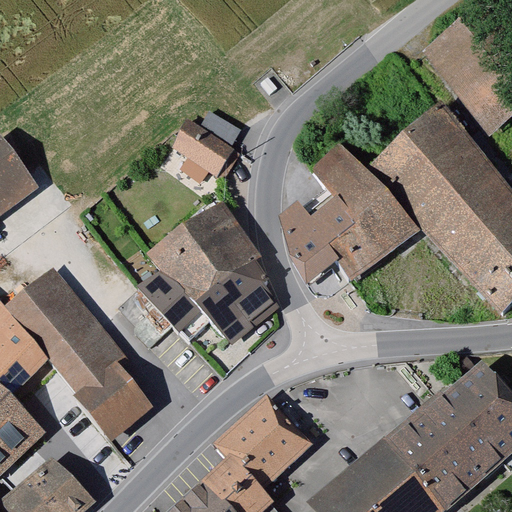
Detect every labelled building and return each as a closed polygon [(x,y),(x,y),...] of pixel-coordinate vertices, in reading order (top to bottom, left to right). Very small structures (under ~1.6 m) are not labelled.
[(511,112),(511,95),(454,26),(421,54),(487,134),(511,112)] [(511,193),(443,106),(368,174),(423,234),(501,321),(511,310),(511,193)] [(202,131),(187,122),(171,149),(224,180),(240,152),(233,149),(243,132),(211,114),(202,131)] [(0,215),(34,190),(0,145),(0,215)] [(423,234),(368,174),(337,147),(309,169),(336,202),(385,262),(423,234)] [(385,262),(336,202),(314,223),(299,207),(277,218),(305,289),(338,267),(353,289),(385,262)] [(225,207),(149,257),(160,274),(184,310),(254,264),(261,260),(225,207)] [(254,264),(184,310),(195,321),(202,316),(233,348),(275,313),(254,264)] [(131,363),(55,268),(3,309),(23,333),(50,367),(111,443),(152,411),(121,372),(131,363)] [(178,337),(195,321),(184,310),(160,274),(138,291),(178,337)] [(0,350),(23,333),(3,309),(0,304),(0,350)] [(23,333),(0,350),(0,389),(15,401),(50,367),(23,333)] [(446,511),(511,458),(511,402),(482,367),(309,510),(311,511),(446,511)] [(331,428),(292,386),(274,403),(317,444),(331,428)] [(0,475),(48,427),(15,401),(0,389),(0,475)] [(263,500),(317,444),(274,403),(266,395),(215,447),(227,462),(263,500)] [(84,511),(92,506),(53,459),(2,503),(9,511),(84,511)] [(274,511),(263,500),(227,462),(201,485),(225,511),(274,511)] [(225,511),(201,485),(170,511),(225,511)]
